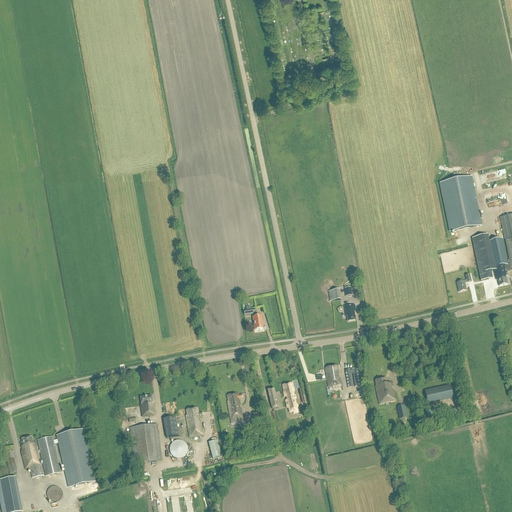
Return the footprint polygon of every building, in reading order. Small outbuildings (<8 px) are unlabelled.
[(471,178),(440,184),(450,233),(481,227),(471,178)] [(496,281),(497,281),(499,288),(508,286),(505,275),(507,275),(507,272),(511,271),(511,272),(511,271),(511,215),(500,218),(505,241),(504,241),(509,265),(505,266),(500,240),(488,243),(486,236),(472,239),(473,246),(481,282),(492,280),(491,272),(494,272),(496,281)] [(457,284),(459,293),(466,291),(465,284),(471,283),(469,275),(465,276),(467,281),(457,284)] [(328,292),(329,302),(341,301),(339,291),(328,292)] [(355,322),(355,316),(356,316),(355,305),(344,307),(346,317),(347,317),(348,323),(355,322)] [(252,318),(254,331),(263,330),(261,316),(252,318)] [(325,369),(327,381),(340,379),(338,367),(325,369)] [(344,372),(347,386),(356,384),(353,370),(344,372)] [(340,379),(327,381),(328,388),(333,388),(333,389),(342,387),(340,379)] [(384,404),(395,402),(391,384),(387,385),(385,379),(376,381),(376,383),(375,383),(375,386),(379,404),(384,403),(384,404)] [(288,408),(289,414),(293,413),(293,414),(299,413),(297,405),(296,405),(295,400),(296,400),(295,396),(294,396),(293,393),(294,392),(293,387),(292,387),(292,384),(283,386),(284,391),(283,392),(284,398),(286,398),(287,401),(285,401),(287,408),(288,408)] [(428,406),(453,400),(450,386),(424,391),(428,406)] [(267,390),(271,408),(272,410),(278,409),(274,389),(267,390)] [(238,420),(242,419),(241,409),(238,410),(237,407),(240,407),(239,400),(243,399),(242,395),(238,396),(238,394),(227,396),(228,402),(227,402),(230,421),(235,420),(235,418),(237,418),(238,420)] [(141,405),(140,405),(141,412),(142,418),(155,416),(154,408),(152,408),(152,404),(151,397),(140,398),(141,405)] [(403,405),(397,406),(399,419),(406,417),(403,405)] [(199,414),(198,409),(186,411),(187,416),(185,416),(189,438),(203,436),(200,422),(199,422),(198,419),(200,419),(199,416),(203,416),(202,413),(199,414)] [(397,423),(394,409),(387,411),(390,425),(397,423)] [(251,414),(253,424),(260,423),(258,413),(251,414)] [(129,428),(134,465),(160,461),(156,425),(129,428)] [(177,428),(165,430),(166,439),(178,437),(177,428)] [(61,473),(54,445),(58,444),(69,488),(95,482),(83,430),(57,436),(58,441),(54,441),(53,437),(38,441),(46,477),(61,473)] [(25,470),(30,469),(32,479),(44,476),(38,454),(35,444),(33,444),(32,438),(21,440),(23,446),(22,447),(23,451),(21,451),(25,470)] [(217,441),(208,444),(212,459),(222,457),(217,441)] [(13,451),(5,453),(7,461),(14,459),(15,459),(13,451)] [(22,511),(16,478),(0,481),(0,503),(1,511),(22,511)]
